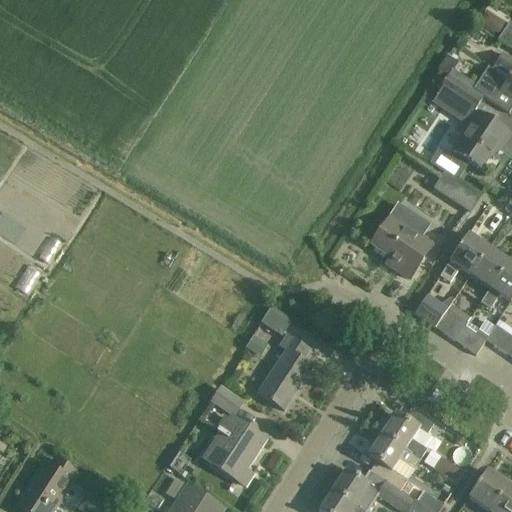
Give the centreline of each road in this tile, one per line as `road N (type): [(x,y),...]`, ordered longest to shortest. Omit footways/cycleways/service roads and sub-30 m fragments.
road 1 (residential): [(274,511),(397,322)]
road 2 (residential): [(397,322),(511,395)]
